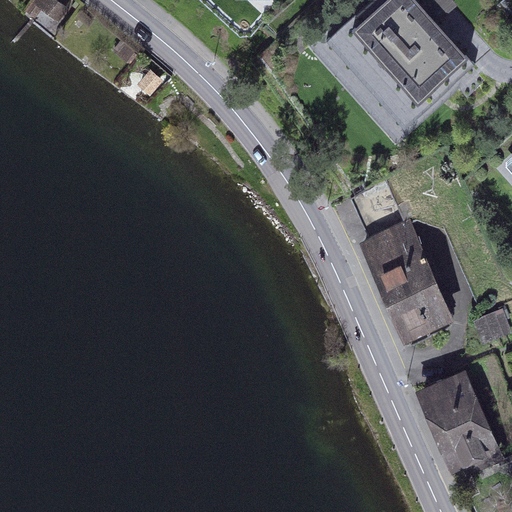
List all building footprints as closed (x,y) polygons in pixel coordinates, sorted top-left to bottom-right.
[(65,6),(56,0),(37,0),(32,8),(54,22),(65,6)] [(253,0),(235,0),(232,3),(248,20),(261,8),(253,0)] [(372,1),(284,77),(358,162),(511,28),(511,12),(501,0),(435,0),(459,27),(422,58),(372,1)] [(121,40),(113,49),(128,62),(136,54),(121,40)] [(162,80),(146,66),(138,75),(154,89),(162,80)] [(385,184),(351,199),(410,338),(444,324),(385,184)] [(504,302),(476,308),(482,332),(509,325),(504,302)] [(463,373),(421,390),(455,471),(497,453),(463,373)]
